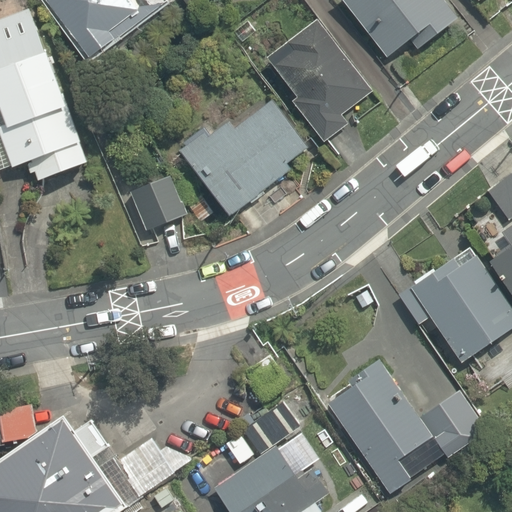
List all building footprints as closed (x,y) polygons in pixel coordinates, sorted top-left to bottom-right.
[(39,0),(38,2),(84,61),(161,2),(159,0),(39,0)] [(450,17),(436,0),(339,0),(339,1),(390,65),(410,49),(416,55),(455,24),(450,17)] [(0,127),(0,155),(7,175),(27,167),(35,187),(88,167),(29,12),(0,22),(0,125),(1,127),(0,127)] [(319,148),(323,145),(346,128),(339,120),(373,95),(319,22),(263,63),(293,104),(289,107),(319,148)] [(280,167),(302,148),(269,109),(234,138),(225,127),(176,169),(225,227),(286,175),(280,167)] [(511,218),(511,173),(484,194),(506,223),(511,218)] [(144,232),(175,220),(159,182),(129,194),(144,232)] [(511,247),(488,264),(511,298),(511,247)] [(511,332),(511,305),(479,257),(418,300),(464,366),(511,332)] [(271,353),(251,366),(268,391),(288,378),(271,353)] [(413,478),(400,458),(433,436),(382,360),(326,397),(390,494),(413,478)] [(41,428),(35,402),(0,406),(0,444),(8,444),(8,437),(34,434),(41,428)] [(71,412),(0,459),(0,511),(119,511),(133,503),(71,412)] [(329,511),(319,497),(331,490),(317,468),(305,476),(282,442),(216,486),(233,511),(329,511)]
